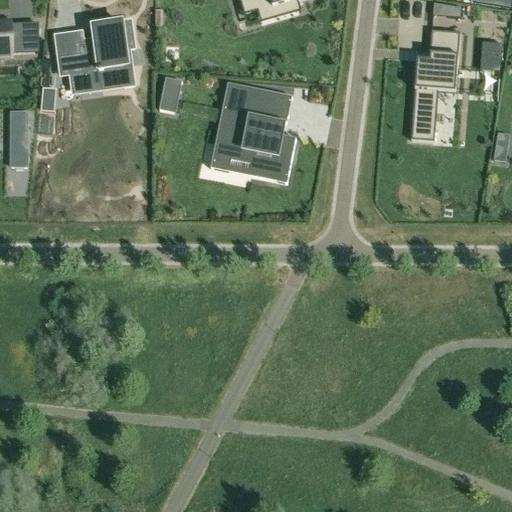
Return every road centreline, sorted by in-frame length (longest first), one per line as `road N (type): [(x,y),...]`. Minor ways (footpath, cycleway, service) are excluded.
road 1 (residential): [(303,257),(0,255)]
road 2 (residential): [(174,511),(303,257)]
road 3 (residential): [(334,256),(371,0)]
road 4 (residential): [(511,257),(334,256)]
